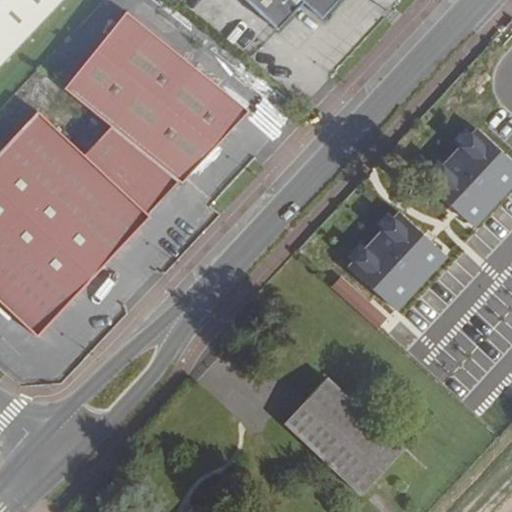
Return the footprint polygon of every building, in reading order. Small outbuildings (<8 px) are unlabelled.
[(0,0),(0,67),(63,0),(0,0)] [(244,0),(278,31),(303,2),(315,13),(329,11),(338,0),(244,0)] [(126,12),(64,89),(110,127),(179,182),(181,184),(249,111),(126,12)] [(37,112),(0,151),(0,302),(38,338),(151,217),(149,215),(179,182),(110,127),(84,155),(37,112)] [(422,176),(474,226),(511,186),(511,156),(475,121),(422,176)] [(343,258),(396,309),(450,253),(397,202),(343,258)] [(343,273),(330,285),(375,329),(387,317),(343,273)] [(404,452),(326,380),(286,422),(363,495),(404,452)]
